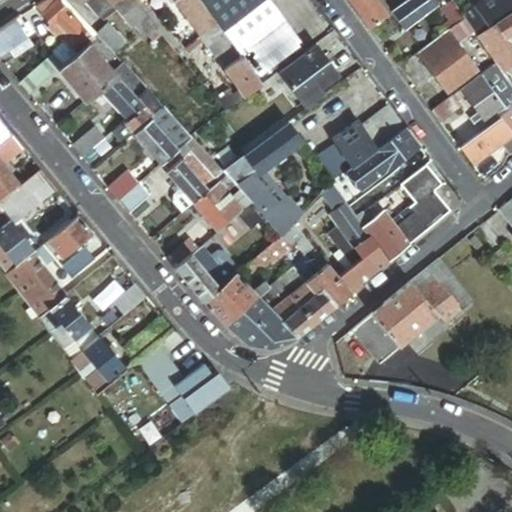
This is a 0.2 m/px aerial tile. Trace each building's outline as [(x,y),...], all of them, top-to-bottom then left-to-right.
[(65,38),(77,50),(89,40),(96,34),(63,0),(43,0),(35,6),(52,25),(48,28),(61,41),(65,38)] [(111,3),(112,2),(109,0),(84,0),(97,14),(111,3)] [(146,14),(134,0),(114,0),(112,2),(111,3),(130,27),(135,23),(146,14)] [(206,7),(200,0),(177,0),(174,2),(188,21),(206,7)] [(266,0),(200,0),(206,7),(218,23),(227,36),(266,0)] [(303,41),(272,0),(266,0),(227,36),(241,55),(257,76),(303,41)] [(348,0),(369,28),(388,14),(377,0),(348,0)] [(377,0),(388,14),(390,12),(391,12),(383,1),(383,0),(377,0)] [(383,0),(383,1),(391,12),(406,0),(383,0)] [(443,0),(406,0),(391,12),(390,12),(403,30),(443,0)] [(463,16),(452,0),(440,10),(448,22),(442,26),(447,32),(465,19),(463,16)] [(511,0),(497,0),(479,12),(476,8),(463,16),(465,19),(474,32),(478,37),(511,14),(511,0)] [(205,34),(218,23),(206,7),(188,21),(200,37),(205,34)] [(157,27),(146,14),(135,23),(145,36),(149,34),(157,27)] [(511,35),(511,14),(478,37),(497,64),(498,66),(511,56),(511,46),(507,39),(511,35)] [(27,25),(20,15),(15,18),(27,36),(34,32),(29,25),(27,25)] [(0,27),(0,54),(8,49),(27,36),(15,18),(0,27)] [(447,32),(417,54),(421,59),(453,35),(459,43),(474,32),(465,19),(447,32)] [(106,41),(105,42),(114,51),(125,42),(108,22),(97,31),(97,32),(97,33),(98,32),(106,41)] [(241,55),(227,36),(218,23),(205,34),(212,42),(206,46),(224,69),(241,55)] [(161,32),(157,27),(149,34),(153,38),(161,32)] [(172,37),(183,50),(191,44),(180,31),(172,37)] [(212,42),(205,34),(200,37),(206,46),(212,42)] [(421,59),(447,93),(479,70),(459,43),(453,35),(421,59)] [(27,36),(8,49),(14,58),(33,45),(27,36)] [(65,38),(61,41),(51,52),(52,54),(60,62),(61,63),(77,50),(65,38)] [(89,40),(77,50),(61,63),(58,66),(88,101),(102,91),(118,75),(115,71),(89,40)] [(314,44),(296,58),(320,90),(338,76),(314,44)] [(60,62),(52,54),(20,83),(27,92),(60,62)] [(244,97),(262,84),(257,76),(241,55),(224,69),(239,90),(244,97)] [(296,58),(286,66),(287,67),(280,73),(307,108),(324,95),(320,90),(296,58)] [(130,71),(131,70),(124,63),(115,71),(118,75),(121,78),(130,71)] [(511,107),(511,85),(498,66),(497,64),(481,77),(505,108),(510,105),(511,107)] [(137,78),(130,71),(121,78),(131,90),(137,84),(134,80),(137,78)] [(121,78),(118,75),(102,91),(125,117),(128,120),(129,121),(143,108),(145,106),(138,98),(131,90),(121,78)] [(481,77),(461,91),(465,95),(478,113),(485,123),(497,114),(505,108),(481,77)] [(148,89),(140,81),(137,84),(131,90),(138,98),(148,89)] [(151,101),(155,97),(148,89),(138,98),(145,106),(151,101)] [(231,92),(218,101),(226,111),(244,97),(239,90),(233,94),(231,92)] [(465,95),(461,91),(451,98),(455,103),(465,95)] [(455,103),(451,98),(432,112),(439,123),(459,109),(455,103)] [(151,101),(145,106),(152,114),(161,106),(157,102),(154,104),(151,101)] [(511,108),(511,107),(510,105),(505,108),(497,114),(500,118),(511,108)] [(145,106),(143,108),(152,119),(155,116),(152,114),(145,106)] [(406,127),(391,106),(377,116),(393,136),(406,127)] [(152,119),(143,108),(129,121),(128,120),(125,123),(134,133),(152,119)] [(192,139),(165,108),(155,116),(152,119),(179,149),(184,145),(192,139)] [(511,108),(500,118),(500,119),(511,133),(511,108)] [(485,123),(478,113),(469,119),(477,129),(485,123)] [(362,127),(376,149),(393,136),(377,116),(362,127)] [(125,123),(128,120),(125,117),(114,127),(117,130),(126,140),(134,133),(125,123)] [(152,119),(134,133),(162,164),(179,149),(152,119)] [(511,138),(511,133),(500,119),(460,148),(474,167),(511,138)] [(339,144),(353,167),(373,152),(376,149),(362,127),(358,121),(336,138),(339,144)] [(300,141),(286,123),(245,154),(259,172),(261,170),(300,141)] [(103,137),(94,126),(71,145),(88,165),(100,156),(92,147),(103,137)] [(0,151),(14,140),(4,127),(0,130),(0,151)] [(419,144),(406,127),(393,136),(376,149),(373,152),(385,169),(419,144)] [(223,171),(192,139),(184,145),(190,153),(189,154),(211,179),(216,176),(220,180),(226,174),(223,171)] [(14,140),(0,151),(0,163),(4,168),(8,165),(24,152),(14,140)] [(318,159),(334,181),(347,171),(353,167),(339,144),(318,159)] [(179,149),(162,164),(168,171),(181,161),(189,154),(190,153),(184,145),(179,149)] [(225,169),(236,160),(228,149),(216,157),(225,169)] [(353,167),(347,171),(360,189),(385,169),(373,152),(353,167)] [(220,181),(220,180),(216,176),(211,179),(189,154),(181,161),(208,192),(214,186),(218,183),(220,181)] [(286,198),(261,170),(259,172),(245,154),(236,160),(225,169),(223,171),(226,174),(229,178),(234,183),(240,190),(247,198),(251,202),(281,235),(293,223),(304,212),(289,195),(286,198)] [(180,190),(192,205),(208,192),(181,161),(168,171),(165,174),(180,190)] [(0,205),(20,189),(10,176),(15,173),(8,165),(4,168),(0,163),(0,205)] [(426,165),(400,185),(412,200),(389,218),(409,245),(448,212),(433,191),(441,184),(426,165)] [(57,192),(41,172),(20,189),(0,205),(0,265),(8,277),(34,256),(35,255),(27,245),(33,240),(27,232),(20,237),(13,228),(57,192)] [(118,201),(138,184),(140,183),(131,173),(109,191),(118,201)] [(220,186),(229,178),(226,174),(220,180),(220,181),(218,183),(220,186)] [(234,183),(229,178),(220,186),(224,191),(234,183)] [(218,183),(214,186),(225,198),(229,195),(224,191),(220,186),(218,183)] [(347,204),(332,183),(321,194),(335,213),(346,204),(347,204)] [(148,196),(138,184),(118,201),(128,213),(148,196)] [(208,192),(192,205),(217,232),(233,218),(242,210),(238,206),(231,198),(229,195),(225,198),(214,186),(208,192)] [(171,205),(180,215),(192,205),(180,190),(172,197),(171,205)] [(247,198),(240,190),(231,198),(238,206),(247,198)] [(511,197),(499,208),(511,223),(511,197)] [(242,210),(251,202),(247,198),(238,206),(242,210)] [(363,228),(356,218),(346,204),(335,213),(331,216),(339,227),(354,248),(370,237),(363,228)] [(388,262),(409,245),(389,218),(384,211),(369,223),(363,228),(370,237),(388,262)] [(369,223),(361,214),(356,218),(363,228),(369,223)] [(93,235),(79,218),(48,244),(58,255),(63,261),(93,235)] [(233,218),(217,232),(244,262),(260,249),(233,218)] [(305,237),(293,223),(281,235),(273,242),(285,256),(296,245),(305,237)] [(361,259),(354,248),(339,227),(328,234),(340,251),(352,267),(361,259)] [(327,265),(305,237),(296,245),(307,258),(306,258),(313,267),(316,265),(320,270),(327,265)] [(351,293),(388,262),(370,237),(354,248),(361,259),(352,267),(348,270),(339,278),(351,293)] [(190,254),(198,248),(189,239),(166,259),(174,268),(190,254)] [(273,242),(246,266),(255,276),(269,263),(273,267),(285,256),(273,242)] [(58,255),(48,244),(44,247),(54,259),(58,255)] [(198,248),(190,254),(194,260),(202,253),(216,270),(220,267),(201,245),(198,248)] [(352,267),(340,251),(336,256),(348,270),(352,267)] [(73,282),(96,263),(87,253),(64,271),(73,282)] [(219,289),(227,283),(216,270),(202,253),(194,260),(219,289)] [(194,260),(190,254),(174,268),(203,304),(219,289),(194,260)] [(34,256),(8,277),(40,320),(65,300),(68,297),(34,256)] [(474,300),(439,258),(427,269),(436,280),(437,279),(462,310),(474,300)] [(293,267),(301,277),(305,282),(311,278),(299,263),(293,267)] [(314,297),(327,313),(351,293),(339,278),(328,264),(327,265),(320,270),(311,278),(305,282),(316,295),(314,297)] [(267,305),(301,277),(293,267),(269,287),(260,296),(258,297),(267,305)] [(436,280),(427,269),(411,282),(420,293),(436,280)] [(291,343),(298,337),(283,321),(271,309),(267,305),(258,297),(254,292),(237,274),(227,283),(219,289),(203,304),(225,327),(246,345),(268,351),(291,343)] [(446,324),(462,310),(437,279),(436,280),(420,293),(439,315),(446,324)] [(316,295),(305,282),(271,309),(283,321),(313,296),(314,297),(316,295)] [(420,293),(411,282),(372,314),(400,348),(439,315),(420,293)] [(255,291),(260,296),(269,287),(265,283),(255,291)] [(147,300),(135,285),(112,304),(124,319),(147,300)] [(283,321),(298,337),(327,313),(314,297),(313,296),(283,321)] [(65,300),(40,320),(59,346),(69,337),(75,343),(91,331),(65,300)] [(400,348),(372,314),(352,331),(379,365),(400,348)] [(125,352),(135,364),(157,345),(173,332),(164,321),(125,352)] [(69,337),(59,346),(71,362),(82,353),(98,340),(91,331),(75,343),(69,337)] [(108,386),(125,372),(99,339),(98,340),(82,353),(92,366),(101,377),(108,386)] [(186,380),(157,345),(135,364),(134,364),(183,424),(231,388),(219,373),(214,377),(204,365),(186,380)] [(92,366),(82,353),(71,362),(81,376),(92,366)] [(101,377),(88,386),(95,396),(108,386),(101,377)]
